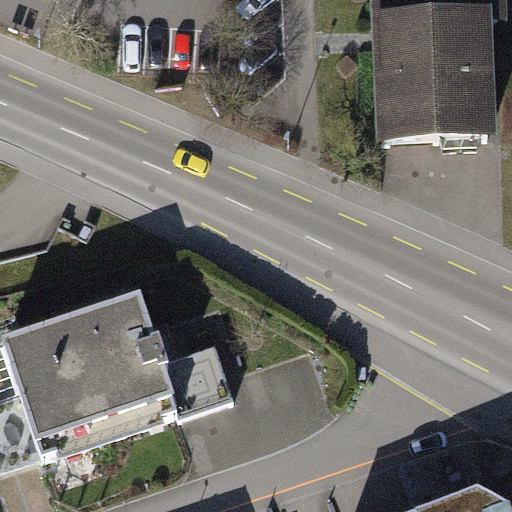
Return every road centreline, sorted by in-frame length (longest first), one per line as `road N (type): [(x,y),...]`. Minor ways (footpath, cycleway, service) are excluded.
road 1 (tertiary): [(0,101),(487,323)]
road 2 (residential): [(213,511),(276,491),(447,394),(487,323)]
